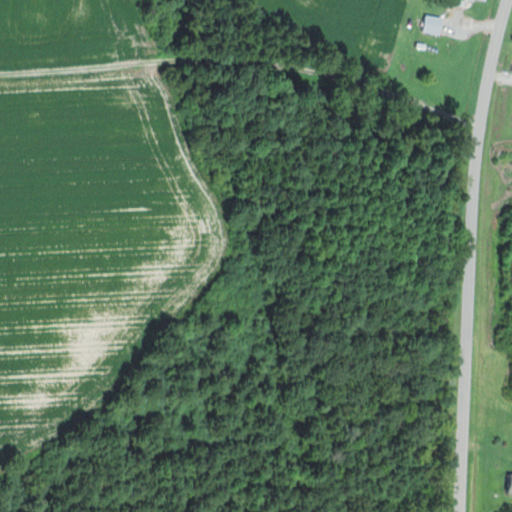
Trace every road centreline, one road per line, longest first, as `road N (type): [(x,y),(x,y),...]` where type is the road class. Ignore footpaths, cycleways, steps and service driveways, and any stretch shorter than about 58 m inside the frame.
road 1 (residential): [(461,511),(477,162),(510,0)]
road 2 (track): [(482,123),(269,80),(0,88)]
